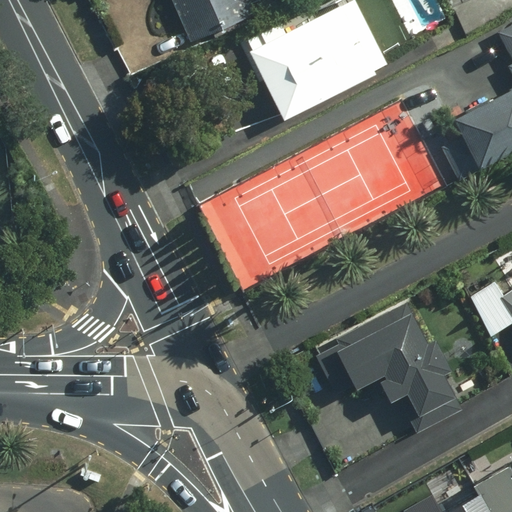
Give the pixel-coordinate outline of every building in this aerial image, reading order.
[(177,0),(193,36),(257,9),(252,0),(177,0)] [(344,0),(340,0),(253,43),(288,113),(379,67),(344,0)] [(511,24),(501,29),(511,50),(511,85),(458,112),(468,131),(444,143),(460,174),(511,148),(511,24)] [(439,331),(428,337),(412,304),(319,350),(339,391),(388,367),(390,370),(384,373),(394,394),(412,385),(423,407),(458,389),(447,366),(455,362),(439,331)] [(511,467),(434,511),(502,511),(511,507),(511,467)]
